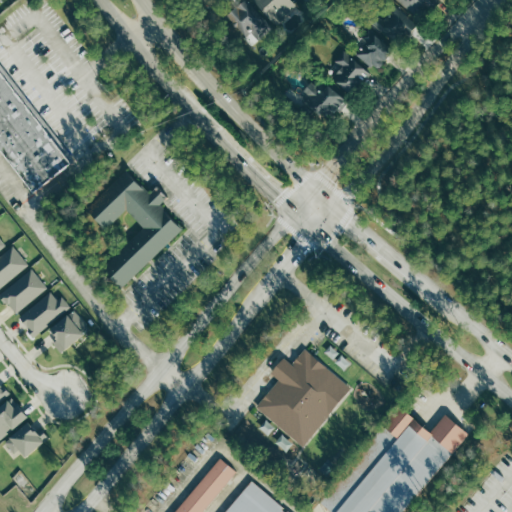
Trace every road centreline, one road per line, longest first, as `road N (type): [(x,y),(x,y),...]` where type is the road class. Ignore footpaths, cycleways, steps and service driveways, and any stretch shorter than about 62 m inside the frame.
road 1 (tertiary): [(293,211),(35,511)]
road 2 (tertiary): [(81,511),(247,308)]
road 3 (secondary): [(313,229),(511,397)]
road 4 (secondary): [(312,188),(216,93),(141,0)]
road 5 (tertiary): [(332,207),(424,99),(480,3)]
road 6 (secondary): [(462,319),(312,188)]
road 7 (secondary): [(174,92),(313,229)]
road 8 (tertiary): [(480,3),(380,110)]
road 9 (tertiary): [(380,110),(293,211)]
road 10 (tertiary): [(247,308),(332,207)]
